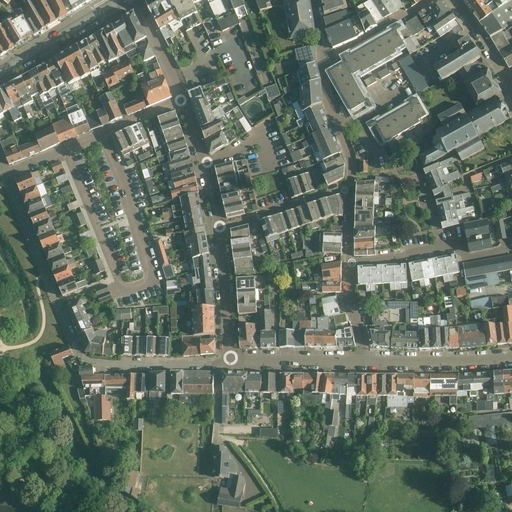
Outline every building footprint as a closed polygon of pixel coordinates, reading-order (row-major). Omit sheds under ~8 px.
[(27,11),(40,33),(40,32),(47,29),(47,28),(59,21),(49,0),(20,0),(24,5),(27,11)] [(49,0),(59,21),(60,21),(60,20),(69,15),(69,14),(74,12),(93,0),(49,0)] [(155,0),(149,0),(146,2),(164,41),(170,38),(166,29),(168,28),(156,4),(157,3),(155,0)] [(171,39),(176,37),(176,36),(174,32),(183,27),(182,23),(180,20),(169,0),(155,0),(157,3),(156,4),(168,28),(166,29),(170,38),(171,39)] [(183,27),(186,32),(202,24),(198,14),(197,13),(193,5),(191,0),(190,0),(169,0),(180,20),(182,23),(183,27)] [(207,0),(215,18),(226,13),(220,0),(207,0)] [(229,0),(234,11),(246,6),(243,0),(229,0)] [(255,0),(260,13),(272,9),(269,0),(255,0)] [(283,3),(289,41),(315,34),(309,0),(296,0),(284,3),(283,3)] [(372,1),(382,19),(389,15),(379,0),(370,0),(371,0),(370,1),(370,2),(372,1)] [(403,7),(399,0),(379,0),(389,15),(403,7)] [(418,14),(422,21),(445,6),(441,0),(438,0),(427,8),(418,14)] [(511,0),(461,0),(479,24),(492,14),(497,12),(506,6),(505,5),(511,0)] [(502,20),(484,30),(490,38),(501,31),(504,30),(511,25),(511,0),(505,5),(506,6),(497,12),(502,20)] [(322,8),(324,16),(337,12),(338,12),(346,10),(348,9),(345,1),(322,8)] [(363,5),(375,24),(382,19),(372,1),(370,2),(370,1),(363,5)] [(358,5),(354,6),(364,30),(365,33),(377,27),(375,24),(363,5),(360,7),(359,7),(358,5)] [(422,21),(426,28),(450,13),(445,6),(422,21)] [(346,12),(346,10),(338,12),(337,12),(338,15),(333,16),(334,18),(324,21),(327,32),(354,27),(353,24),(351,19),(350,20),(349,19),(347,12),(346,12)] [(26,23),(34,37),(40,33),(27,11),(25,13),(26,15),(29,20),(26,23)] [(497,12),(492,14),(479,24),(480,24),(484,30),(502,20),(497,12)] [(140,55),(144,63),(156,58),(150,44),(147,39),(135,13),(122,20),(140,55)] [(451,31),(447,25),(455,20),(450,13),(426,28),(429,33),(434,29),(440,38),(451,31)] [(4,25),(2,26),(17,47),(26,42),(26,41),(34,37),(26,23),(29,20),(26,15),(14,22),(14,21),(14,22),(11,16),(2,21),(4,25)] [(217,20),(222,32),(240,24),(236,15),(225,19),(223,17),(217,20)] [(413,36),(414,37),(425,30),(417,17),(405,24),(406,25),(407,25),(413,36)] [(354,27),(326,32),(333,49),(357,39),(357,38),(363,35),(356,18),(351,19),(354,27)] [(113,27),(129,61),(140,55),(122,20),(122,21),(112,26),(112,27),(113,27)] [(353,74),(353,75),(362,71),(363,73),(396,54),(395,52),(404,46),(403,43),(410,39),(410,38),(413,36),(407,25),(406,25),(402,28),(400,25),(343,58),(350,70),(353,74)] [(0,43),(6,53),(17,47),(2,26),(0,27),(0,43)] [(129,61),(113,27),(112,27),(104,31),(104,32),(116,59),(117,60),(116,60),(116,61),(119,59),(122,58),(125,63),(129,61)] [(501,31),(490,38),(499,53),(510,46),(501,31)] [(108,61),(109,64),(116,60),(117,60),(104,32),(95,37),(108,61)] [(87,42),(98,66),(108,61),(95,37),(88,41),(87,42)] [(434,68),(442,82),(458,72),(470,65),(481,58),(472,44),(468,38),(458,44),(462,51),(434,68)] [(403,43),(404,46),(409,55),(417,51),(410,39),(403,43)] [(78,47),(92,76),(93,75),(92,74),(101,70),(98,66),(87,42),(79,46),(78,47)] [(313,45),(295,51),(300,70),(297,72),(301,88),(320,80),(317,70),(315,62),(315,52),(313,45)] [(510,46),(499,53),(509,69),(511,67),(511,45),(510,46)] [(65,79),(69,86),(92,76),(78,47),(55,59),(65,79)] [(401,66),(412,60),(409,56),(398,62),(401,66)] [(177,63),(180,70),(192,65),(192,59),(188,57),(184,59),(184,60),(181,62),(181,61),(179,62),(177,63)] [(57,89),(60,94),(61,97),(71,92),(69,86),(65,79),(55,59),(55,60),(46,65),(57,89)] [(401,66),(404,72),(415,65),(412,60),(401,66)] [(102,75),(109,89),(120,84),(119,82),(134,74),(129,61),(125,63),(122,64),(120,61),(117,63),(119,66),(111,69),(112,71),(102,75)] [(141,94),(146,108),(172,98),(163,77),(164,77),(161,70),(158,63),(151,66),(150,66),(146,68),(149,75),(146,76),(145,73),(137,76),(140,83),(137,85),(141,94)] [(391,66),(395,72),(400,69),(396,63),(391,66)] [(329,73),(336,84),(353,74),(350,70),(349,71),(344,64),(329,73)] [(49,93),(52,98),(60,94),(57,89),(46,65),(37,69),(49,93)] [(415,65),(404,72),(407,77),(418,70),(415,65)] [(476,106),(477,108),(498,96),(501,94),(488,70),(477,77),(470,65),(458,72),(464,83),(464,84),(476,106)] [(387,68),(378,74),(381,80),(390,74),(387,68)] [(39,94),(46,109),(47,112),(56,108),(52,98),(49,93),(37,69),(37,70),(29,74),(39,94)] [(410,83),(421,76),(418,70),(407,77),(410,83)] [(35,97),(42,111),(46,109),(39,94),(29,74),(23,77),(23,78),(22,78),(33,102),(32,98),(35,97)] [(336,84),(342,95),(359,85),(353,75),(353,74),(336,84)] [(364,82),(367,88),(377,82),(373,76),(364,82)] [(421,76),(410,83),(414,89),(425,82),(421,76)] [(30,114),(32,118),(35,116),(30,106),(34,104),(33,102),(22,78),(14,82),(14,83),(13,83),(24,107),(23,107),(27,115),(30,114)] [(227,78),(189,93),(193,105),(207,100),(205,94),(214,90),(230,84),(227,78)] [(300,89),(301,101),(321,93),(320,80),(301,88),(300,89)] [(425,82),(414,89),(417,95),(428,88),(425,82)] [(5,87),(16,111),(18,110),(23,107),(24,107),(13,83),(6,87),(5,87)] [(269,102),(280,95),(276,85),(264,89),(265,90),(258,95),(260,98),(266,94),(269,102)] [(342,95),(348,105),(365,95),(359,85),(342,95)] [(9,112),(14,123),(22,119),(18,110),(16,111),(5,87),(0,89),(0,105),(4,114),(9,112)] [(193,105),(198,119),(213,114),(212,113),(211,110),(216,108),(214,101),(218,99),(214,90),(205,94),(207,100),(193,105)] [(111,123),(122,118),(113,97),(111,93),(99,99),(104,107),(111,123)] [(301,101),(297,102),(302,113),(303,112),(304,112),(319,105),(322,104),(321,93),(301,101)] [(133,103),(124,107),(127,116),(146,108),(141,94),(133,97),(135,102),(133,103)] [(348,105),(355,117),(372,107),(365,95),(348,105)] [(435,148),(419,157),(425,167),(455,150),(462,162),(484,149),(479,140),(485,137),(484,135),(493,129),(511,120),(511,118),(510,118),(509,115),(510,115),(509,114),(510,114),(504,103),(503,103),(503,102),(502,103),(501,100),(500,98),(498,96),(477,108),(476,106),(473,108),(468,99),(462,102),(463,104),(460,105),(438,118),(444,129),(436,133),(438,137),(434,140),(433,146),(435,148)] [(244,97),(238,101),(240,106),(247,101),(244,97)] [(420,124),(421,126),(429,121),(426,117),(427,117),(417,99),(407,105),(418,125),(420,124)] [(67,112),(77,136),(91,131),(84,117),(82,110),(81,111),(80,109),(77,102),(72,104),(74,109),(67,112)] [(319,105),(304,112),(306,118),(297,122),(299,128),(305,125),(324,116),(319,105)] [(407,105),(398,110),(409,130),(418,125),(407,105)] [(96,112),(103,127),(111,123),(104,107),(103,107),(104,109),(96,112)] [(198,119),(202,129),(219,120),(225,115),(221,108),(212,113),(213,114),(198,119)] [(398,110),(389,115),(400,135),(409,130),(398,110)] [(61,122),(52,125),(53,127),(60,144),(73,138),(77,136),(67,112),(67,111),(58,115),(61,122)] [(153,118),(156,128),(158,127),(157,127),(178,120),(175,111),(157,116),(153,118)] [(84,117),(91,131),(103,127),(96,112),(84,117)] [(202,129),(201,129),(206,141),(221,131),(224,129),(231,125),(225,115),(219,120),(202,129)] [(389,115),(379,121),(391,140),(400,135),(389,115)] [(305,125),(310,137),(312,136),(312,135),(329,127),(324,116),(305,125)] [(240,122),(246,133),(252,129),(245,119),(240,122)] [(157,127),(158,127),(161,136),(181,129),(178,120),(157,127)] [(370,126),(381,146),(391,140),(379,121),(370,126)] [(131,128),(141,148),(150,144),(140,124),(131,128)] [(37,141),(42,152),(60,144),(53,127),(34,135),(37,141)] [(302,144),(304,149),(311,146),(316,144),(333,136),(329,127),(312,135),(312,136),(314,141),(311,142),(308,140),(302,144)] [(123,132),(132,152),(141,148),(131,128),(123,132)] [(164,145),(184,139),(181,129),(161,136),(164,145)] [(206,141),(205,141),(208,148),(225,137),(233,132),(231,129),(222,134),(221,131),(206,141)] [(113,137),(123,157),(132,152),(123,132),(113,137)] [(225,137),(208,148),(210,154),(209,154),(210,156),(211,156),(229,145),(228,144),(233,141),(237,138),(236,135),(234,132),(233,132),(225,137)] [(287,147),(291,145),(286,134),(282,135),(287,147)] [(319,152),(337,145),(333,136),(316,144),(311,146),(314,154),(319,152)] [(0,142),(3,151),(18,146),(14,137),(0,142)] [(155,153),(157,159),(169,155),(188,150),(188,149),(187,148),(188,148),(184,139),(164,145),(167,155),(162,157),(160,152),(155,153)] [(407,148),(414,144),(411,139),(404,143),(407,148)] [(23,160),(31,157),(31,156),(35,155),(42,152),(37,141),(19,148),(23,160)] [(319,152),(314,155),(318,164),(323,162),(340,155),(339,154),(341,153),(337,145),(319,152)] [(4,152),(9,165),(23,160),(19,148),(18,146),(3,151),(4,152)] [(157,159),(160,166),(161,166),(171,162),(191,157),(188,150),(169,155),(157,159)] [(290,155),(294,164),(303,160),(299,151),(294,153),(290,155)] [(328,173),(344,166),(345,166),(340,155),(323,162),(328,173)] [(161,166),(164,173),(193,164),(190,158),(191,158),(191,157),(171,162),(161,166)] [(426,175),(429,183),(445,177),(443,170),(450,167),(449,164),(457,161),(455,157),(423,170),(425,175),(426,175)] [(61,162),(51,166),(54,173),(64,169),(61,162)] [(215,167),(217,177),(238,172),(236,162),(215,167)] [(359,162),(360,174),(368,174),(368,162),(359,162)] [(483,172),(486,181),(503,175),(504,175),(511,171),(511,162),(511,163),(501,167),(496,168),(497,172),(490,174),(488,170),(483,172)] [(164,179),(166,183),(167,183),(172,181),(195,174),(193,165),(193,164),(164,173),(166,178),(164,179)] [(322,175),(328,187),(344,179),(344,166),(328,173),(322,175)] [(142,171),(145,180),(154,177),(152,168),(148,170),(142,171)] [(445,177),(429,183),(433,192),(433,193),(434,197),(443,193),(445,199),(452,198),(451,190),(448,183),(461,178),(458,171),(445,177)] [(499,181),(501,186),(507,183),(511,180),(511,171),(504,175),(506,179),(499,181)] [(16,181),(21,193),(37,187),(34,180),(40,177),(38,172),(16,181)] [(219,186),(240,181),(238,172),(217,177),(219,186)] [(66,174),(56,179),(59,184),(69,180),(66,174)] [(197,184),(195,174),(172,181),(175,191),(171,192),(173,201),(180,198),(197,193),(198,193),(197,184)] [(297,178),(303,195),(315,191),(309,174),(297,178)] [(470,178),(472,184),(483,180),(481,178),(482,177),(481,174),(470,178)] [(286,182),(292,199),(303,195),(297,178),(286,182)] [(219,186),(221,196),(240,191),(240,192),(243,191),(240,181),(219,186)] [(356,183),(356,193),(374,193),(379,194),(379,182),(375,182),(356,183)] [(61,190),(63,196),(73,192),(71,186),(61,190)] [(21,193),(25,205),(41,198),(37,187),(21,193)] [(153,188),(148,190),(150,196),(159,193),(157,187),(153,188)] [(221,196),(224,207),(242,203),(240,192),(240,191),(221,196)] [(161,210),(162,215),(201,207),(200,206),(199,205),(199,202),(200,201),(199,199),(198,198),(197,193),(180,198),(181,205),(171,207),(172,209),(168,209),(168,208),(161,210)] [(355,205),(374,205),(374,193),(356,193),(355,205)] [(437,205),(440,215),(461,210),(459,203),(463,202),(463,200),(471,198),(470,193),(452,198),(445,199),(436,201),(437,206),(437,205)] [(334,217),(342,217),(343,206),(340,195),(328,199),(334,217)] [(41,198),(25,205),(30,215),(45,209),(52,206),(48,196),(41,198)] [(317,203),(323,220),(334,217),(328,199),(317,203)] [(70,212),(80,208),(77,202),(67,206),(70,212)] [(242,203),(224,207),(227,219),(245,215),(242,203)] [(313,230),(315,234),(319,232),(316,223),(323,220),(317,203),(305,206),(313,230)] [(374,205),(355,205),(355,217),(374,217),(374,205)] [(305,206),(294,210),(300,228),(306,226),(308,232),(313,230),(305,206)] [(200,209),(201,208),(201,207),(162,215),(163,215),(164,219),(174,218),(174,219),(183,217),(184,221),(202,218),(202,217),(203,216),(202,214),(201,213),(200,209)] [(466,213),(474,212),(473,207),(461,210),(440,215),(442,224),(441,225),(442,229),(459,225),(459,221),(460,221),(462,219),(462,217),(466,216),(466,213)] [(30,215),(34,226),(57,217),(54,212),(49,214),(50,214),(48,215),(45,209),(30,215)] [(283,214),(289,232),(300,228),(294,210),(283,214)] [(74,223),(85,219),(82,213),(72,217),(74,223)] [(283,214),(272,218),(278,235),(289,232),(283,214)] [(34,226),(39,238),(55,231),(52,224),(58,221),(57,217),(34,226)] [(355,217),(354,229),(355,229),(373,228),(374,217),(355,217)] [(165,230),(166,235),(171,235),(181,234),(187,233),(205,227),(204,227),(202,218),(184,221),(185,225),(175,227),(176,229),(165,230)] [(272,218),(260,222),(266,239),(267,243),(279,239),(278,235),(272,218)] [(85,219),(74,223),(77,229),(87,225),(85,219)] [(486,222),(475,224),(478,237),(489,235),(486,222)] [(475,224),(464,226),(467,240),(478,237),(475,224)] [(232,239),(232,240),(249,238),(250,238),(248,225),(230,230),(232,239)] [(504,226),(495,227),(498,241),(507,239),(504,226)] [(181,234),(184,249),(187,249),(208,246),(206,236),(205,227),(187,233),(181,234)] [(354,239),(354,241),(375,239),(375,238),(375,228),(373,228),(355,229),(354,239)] [(39,238),(44,250),(60,243),(64,241),(62,235),(57,237),(54,231),(55,231),(39,238)] [(92,237),(89,231),(79,235),(82,241),(92,237)] [(320,234),(320,244),(342,245),(342,234),(320,234)] [(489,235),(478,237),(480,251),(491,249),(489,235)] [(478,237),(467,240),(470,253),(480,251),(478,237)] [(161,238),(154,240),(159,258),(166,256),(161,238)] [(231,240),(233,252),(251,250),(250,238),(249,238),(232,240),(232,239),(231,240)] [(354,248),(354,257),(368,256),(375,256),(375,249),(375,239),(354,241),(354,248)] [(44,250),(48,262),(64,255),(65,255),(71,252),(69,248),(63,250),(60,243),(44,250)] [(312,254),(313,259),(325,257),(324,254),(342,255),(342,245),(320,244),(320,253),(312,254)] [(191,254),(193,260),(193,259),(209,255),(208,246),(187,249),(184,249),(184,250),(183,250),(185,255),(191,254)] [(99,254),(96,248),(86,252),(89,258),(99,254)] [(234,264),(253,261),(251,250),(233,252),(234,264)] [(302,252),(290,255),(292,260),(303,256),(302,252)] [(48,262),(53,273),(76,263),(74,259),(67,261),(64,255),(48,262)] [(200,268),(210,267),(209,255),(193,259),(193,260),(191,260),(191,265),(192,273),(201,272),(200,268)] [(166,256),(159,258),(162,268),(169,266),(166,256)] [(444,258),(449,282),(454,281),(452,275),(460,273),(456,256),(444,258)] [(507,257),(501,258),(503,272),(510,271),(507,257)] [(443,277),(444,284),(449,282),(444,258),(433,260),(436,278),(443,277)] [(501,258),(494,259),(497,273),(503,272),(501,258)] [(89,264),(91,270),(93,270),(104,265),(101,259),(89,264)] [(494,259),(488,260),(490,274),(497,273),(494,259)] [(421,262),(426,287),(430,286),(429,279),(436,278),(433,260),(421,262)] [(488,260),(481,261),(484,276),(490,274),(488,260)] [(253,261),(234,264),(236,276),(254,273),(253,261)] [(481,261),(475,262),(477,277),(484,276),(481,261)] [(419,281),(421,288),(426,287),(421,262),(409,265),(412,283),(419,281)] [(474,263),(468,264),(471,278),(477,277),(475,262),(474,263)] [(53,273),(57,284),(73,278),(70,270),(77,267),(76,263),(53,273)] [(314,276),(315,284),(316,284),(341,284),(341,263),(321,266),(322,274),(314,276)] [(468,264),(462,265),(464,279),(471,278),(468,264)] [(106,271),(104,265),(93,270),(95,275),(106,271)] [(169,266),(162,268),(166,279),(175,277),(171,265),(169,266)] [(394,266),(395,291),(400,291),(400,284),(407,283),(406,265),(394,266)] [(370,267),(371,292),(376,292),(376,285),(383,284),(382,266),(378,267),(370,267)] [(390,284),(390,291),(395,291),(394,266),(382,266),(383,284),(390,284)] [(194,285),(201,284),(201,281),(211,279),(210,267),(200,268),(201,272),(192,273),(193,285),(194,285)] [(366,285),(366,292),(371,292),(370,267),(358,268),(359,286),(366,285)] [(237,291),(256,290),(255,277),(236,278),(237,291)] [(73,278),(57,284),(63,297),(79,290),(88,286),(85,280),(76,284),(76,283),(73,278)] [(191,285),(192,293),(202,292),(212,291),(211,280),(211,279),(201,281),(201,284),(194,285),(193,285),(191,285)] [(166,282),(167,290),(178,289),(178,287),(179,287),(178,281),(166,282)] [(322,293),(341,293),(341,284),(316,284),(316,291),(322,291),(322,293)] [(94,290),(97,297),(110,292),(107,285),(94,290)] [(465,288),(456,290),(457,299),(467,297),(465,288)] [(167,290),(168,297),(175,296),(175,293),(181,293),(180,289),(178,289),(167,290)] [(237,291),(238,303),(256,302),(256,290),(237,291)] [(189,293),(190,309),(193,308),(214,307),(212,291),(202,292),(192,293),(189,293)] [(113,299),(110,292),(97,297),(100,304),(113,299)] [(503,325),(506,344),(511,343),(511,307),(510,308),(508,296),(491,298),(491,297),(493,309),(502,309),(502,311),(503,325)] [(321,299),(323,311),(327,311),(326,305),(338,302),(337,297),(321,299)] [(444,298),(445,309),(449,309),(454,308),(453,300),(452,297),(444,298)] [(65,307),(70,317),(85,310),(83,305),(87,303),(85,298),(80,300),(65,307)] [(491,298),(473,299),(474,309),(491,308),(491,298)] [(455,314),(462,313),(461,305),(458,303),(458,300),(453,300),(454,308),(455,312),(455,314)] [(256,302),(238,303),(238,315),(257,314),(256,302)] [(339,308),(338,302),(326,305),(327,311),(339,308)] [(410,310),(410,322),(418,322),(418,319),(418,303),(389,303),(390,308),(389,308),(389,310),(410,310)] [(193,308),(193,318),(214,316),(214,308),(214,307),(193,308)] [(330,317),(333,316),(340,315),(339,308),(327,311),(323,311),(324,318),(330,317)] [(70,317),(74,327),(94,318),(91,313),(87,315),(85,310),(70,317)] [(122,321),(131,320),(131,310),(121,311),(122,321)] [(271,311),(259,312),(260,330),(260,337),(261,349),(276,348),(275,331),(271,331),(271,326),(271,311)] [(306,348),(315,348),(314,331),(311,331),(311,325),(311,322),(307,322),(307,318),(304,318),(305,313),(297,313),(297,322),(300,322),(300,331),(306,331),(306,348)] [(333,316),(335,326),(341,325),(347,323),(345,314),(340,315),(333,316)] [(459,348),(459,349),(460,349),(457,328),(455,314),(450,315),(447,315),(447,321),(448,329),(450,349),(451,349),(459,348)] [(193,318),(194,328),(194,327),(215,326),(214,317),(215,317),(214,317),(214,316),(193,318)] [(430,319),(432,350),(442,349),(441,330),(440,321),(440,316),(430,317),(430,318),(430,319)] [(243,317),(238,318),(239,325),(240,338),(260,337),(260,330),(255,330),(255,324),(243,325),(243,317)] [(324,318),(317,319),(317,326),(318,326),(318,331),(321,331),(323,348),(337,348),(337,347),(337,332),(336,332),(329,332),(330,317),(324,318)] [(74,327),(78,337),(94,330),(93,329),(91,324),(95,322),(94,318),(74,327)] [(418,319),(418,322),(420,350),(432,349),(432,350),(430,319),(430,318),(418,319)] [(483,321),(484,326),(487,346),(498,345),(495,325),(495,320),(483,321)] [(441,330),(442,349),(450,349),(448,329),(447,321),(440,321),(441,330)] [(280,331),(280,348),(294,348),(306,348),(306,331),(300,331),(300,322),(297,322),(294,322),(293,331),(280,331)] [(419,350),(420,350),(418,322),(410,322),(410,324),(411,324),(411,333),(406,333),(405,333),(406,349),(419,350)] [(315,348),(323,348),(321,331),(318,331),(318,326),(317,326),(311,325),(311,331),(314,331),(315,348)] [(337,347),(346,347),(355,347),(353,336),(352,328),(344,330),(344,331),(341,331),(341,328),(341,325),(335,326),(337,332),(336,332),(337,332),(337,347)] [(495,325),(498,345),(506,344),(503,325),(495,325)] [(194,337),(201,337),(202,336),(209,336),(214,336),(216,336),(216,335),(215,335),(215,327),(215,326),(194,327),(194,328),(194,336),(194,337)] [(467,346),(468,349),(478,348),(486,347),(486,346),(487,346),(484,326),(476,326),(469,327),(470,334),(471,334),(471,338),(471,339),(469,339),(470,346),(467,346)] [(391,348),(406,349),(405,333),(406,333),(406,327),(399,327),(399,332),(392,332),(391,348)] [(457,328),(460,349),(468,349),(467,346),(470,346),(469,339),(471,339),(471,338),(471,334),(470,334),(469,327),(457,328)] [(98,331),(95,333),(94,330),(78,337),(85,353),(97,338),(105,339),(106,335),(99,334),(98,331)] [(121,356),(133,356),(134,331),(127,331),(127,338),(121,337),(121,356)] [(133,356),(145,357),(146,338),(138,338),(138,332),(134,331),(133,356)] [(377,347),(378,332),(367,331),(366,332),(367,332),(370,346),(369,347),(377,347)] [(390,333),(378,332),(377,347),(389,348),(390,333)] [(183,337),(184,357),(215,355),(215,356),(216,356),(216,354),(215,342),(216,342),(216,340),(214,340),(214,336),(209,336),(209,337),(201,338),(201,337),(194,337),(194,336),(183,337)] [(260,337),(240,338),(240,350),(261,349),(260,337)] [(85,353),(103,355),(113,355),(114,351),(117,351),(117,345),(105,344),(106,339),(105,339),(97,338),(85,353)] [(145,357),(157,357),(157,339),(146,338),(145,357)] [(170,339),(157,339),(157,357),(169,358),(170,339)] [(52,359),(56,369),(65,366),(63,360),(73,356),(69,346),(47,355),(49,360),(52,359)] [(78,370),(80,377),(81,377),(94,377),(94,376),(93,367),(82,368),(78,358),(67,362),(67,363),(73,372),(78,370)] [(191,395),(213,395),(214,395),(214,374),(213,374),(213,373),(183,372),(183,373),(183,395),(191,395)] [(507,405),(507,411),(511,410),(511,372),(501,373),(501,393),(495,394),(495,395),(510,395),(511,397),(509,398),(509,405),(507,405)] [(160,393),(165,393),(165,373),(151,374),(151,401),(159,401),(160,393)] [(180,404),(190,404),(191,395),(183,395),(183,373),(171,373),(171,395),(180,395),(180,404)] [(476,402),(476,412),(489,412),(493,412),(493,403),(492,396),(495,396),(495,395),(495,394),(501,393),(501,373),(494,373),(488,374),(489,386),(489,396),(486,396),(487,402),(476,402)] [(223,425),(229,425),(229,407),(229,393),(245,393),(247,393),(247,374),(222,374),(222,375),(223,375),(223,386),(223,393),(223,425)] [(258,398),(261,398),(261,394),(262,374),(248,374),(247,374),(247,393),(245,393),(245,398),(250,397),(250,393),(258,393),(258,398)] [(271,401),(277,401),(277,394),(277,374),(262,374),(261,394),(271,394),(271,401)] [(280,375),(277,375),(277,394),(281,393),(281,394),(287,394),(287,400),(293,400),(292,394),(293,394),(293,389),(293,375),(293,374),(280,375)] [(458,392),(469,392),(470,392),(470,387),(474,387),(474,374),(458,375),(458,392)] [(469,392),(470,397),(477,397),(477,391),(483,391),(483,386),(489,386),(488,374),(474,374),(474,387),(470,387),(470,392),(469,392)] [(105,397),(106,392),(105,375),(94,376),(94,377),(81,377),(83,389),(85,397),(93,397),(105,397)] [(105,375),(106,392),(127,391),(126,400),(135,400),(135,395),(136,375),(127,375),(105,375)] [(135,395),(135,399),(143,399),(143,395),(144,395),(144,394),(146,394),(147,376),(145,376),(145,375),(137,375),(136,375),(135,395)] [(304,375),(293,375),(293,389),(298,389),(298,399),(302,399),(302,401),(304,401),(305,394),(304,375)] [(313,375),(304,375),(305,394),(304,401),(319,402),(320,396),(310,395),(313,394),(314,394),(313,375)] [(319,394),(321,395),(323,375),(313,375),(314,394),(319,394)] [(319,402),(319,403),(324,404),(323,412),(325,412),(323,425),(323,430),(329,431),(331,411),(332,401),(334,375),(323,375),(321,395),(320,396),(319,402)] [(332,401),(340,401),(340,395),(344,396),(345,396),(347,396),(348,396),(348,375),(335,375),(334,375),(332,401)] [(346,406),(351,406),(351,397),(356,397),(357,397),(357,376),(349,376),(349,375),(348,375),(348,396),(347,396),(346,406)] [(449,397),(449,405),(457,405),(457,397),(458,392),(458,375),(432,376),(431,397),(449,397)] [(356,397),(356,410),(360,410),(360,402),(366,402),(367,376),(357,376),(357,397),(356,397)] [(366,402),(366,406),(376,406),(376,402),(378,376),(367,376),(366,402)] [(378,376),(376,402),(380,402),(380,397),(386,397),(387,376),(378,376)] [(387,376),(386,397),(387,397),(387,408),(407,408),(407,403),(414,403),(413,397),(405,397),(397,397),(397,376),(387,376)] [(397,376),(397,397),(405,397),(405,393),(404,393),(404,391),(413,391),(414,391),(415,376),(397,376)] [(414,397),(422,398),(423,376),(415,376),(414,391),(413,391),(413,397),(414,397)] [(430,397),(431,397),(432,376),(423,376),(422,398),(430,398),(430,397)] [(77,390),(80,400),(86,399),(85,397),(83,389),(77,390)] [(111,421),(111,401),(106,401),(105,397),(93,397),(94,421),(111,421)] [(329,431),(328,436),(335,437),(336,428),(337,428),(339,412),(331,411),(329,431)] [(195,424),(210,424),(210,419),(196,419),(196,414),(190,414),(190,419),(195,420),(195,424)] [(500,414),(470,419),(472,431),(502,426),(507,425),(505,414),(500,414)] [(456,419),(456,430),(465,430),(465,419),(456,419)] [(143,431),(143,420),(134,420),(133,431),(143,431)] [(277,437),(277,430),(260,429),(259,437),(277,437)] [(218,506),(239,510),(240,504),(245,482),(242,478),(236,477),(236,473),(237,466),(233,461),(229,461),(229,455),(226,455),(226,451),(224,448),(217,447),(216,454),(215,454),(214,478),(228,479),(226,490),(221,489),(218,506)] [(126,488),(125,490),(136,498),(137,498),(139,489),(136,489),(138,472),(130,471),(126,488)]
